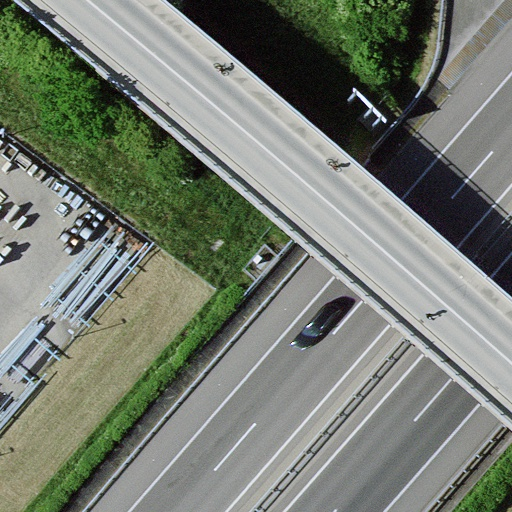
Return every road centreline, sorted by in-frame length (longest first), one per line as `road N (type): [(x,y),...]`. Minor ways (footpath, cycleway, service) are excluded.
road 1 (unclassified): [(87,0),(511,364)]
road 2 (motorway): [(511,129),(178,511)]
road 3 (motorway): [(334,511),(511,309)]
